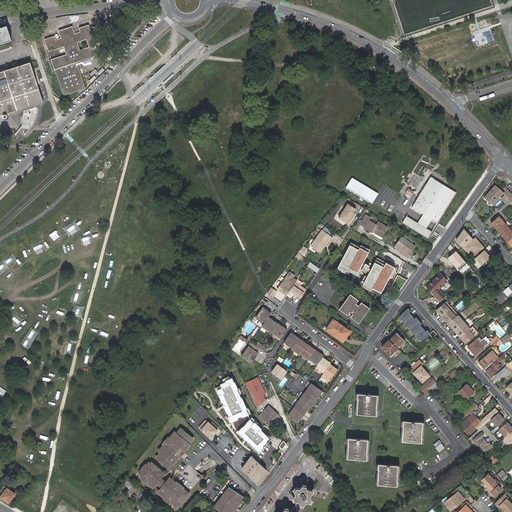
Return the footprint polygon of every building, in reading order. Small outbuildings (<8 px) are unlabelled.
[(45,38),(61,95),(84,89),(76,61),(98,56),(89,25),(73,29),(72,26),(57,30),(58,35),(45,38)] [(0,44),(12,40),(7,26),(0,27),(0,44)] [(37,105),(42,103),(44,103),(43,100),(40,92),(39,90),(38,87),(31,63),(33,62),(31,55),(26,56),(28,63),(40,98),(41,101),(36,102),(37,104),(37,105)] [(0,108),(9,106),(14,104),(16,110),(19,109),(18,111),(19,111),(20,109),(22,107),(26,106),(26,107),(25,108),(25,111),(24,113),(23,117),(23,122),(23,125),(23,129),(25,134),(26,133),(28,131),(31,127),(31,125),(34,121),(35,118),(36,112),(37,109),(37,105),(37,104),(36,102),(41,101),(40,98),(28,63),(0,72),(0,108)] [(0,116),(8,114),(11,113),(18,111),(19,109),(16,110),(14,104),(9,106),(0,108),(0,116)] [(422,176),(427,168),(418,163),(414,172),(422,176)] [(456,191),(428,176),(409,207),(420,214),(416,221),(405,214),(401,223),(429,239),(432,236),(436,238),(445,227),(437,222),(456,191)] [(372,203),(378,193),(351,177),(345,187),(372,203)] [(492,204),(501,192),(494,186),(485,198),(492,204)] [(501,200),(504,203),(508,199),(511,195),(511,194),(505,187),(504,189),(506,192),(504,194),(506,196),(501,200)] [(405,193),(411,196),(414,191),(408,188),(405,193)] [(352,217),(353,217),(356,213),(354,212),(356,209),(348,203),(339,217),(349,224),(352,220),(351,219),(352,217)] [(375,230),(374,232),(382,236),(387,227),(378,221),(376,224),(370,219),(371,217),(367,214),(360,224),(365,227),(364,228),(372,232),(372,231),(373,230),(375,230)] [(497,229),(504,223),(498,217),(491,223),(497,229)] [(502,236),(509,229),(504,223),(497,229),(502,236)] [(473,239),(463,228),(455,240),(472,258),(474,257),(484,247),(475,237),(473,239)] [(511,237),(511,231),(509,229),(502,236),(503,238),(504,237),(507,242),(511,237)] [(312,245),(321,252),(325,246),(325,245),(326,243),(328,244),(328,245),(331,241),(332,242),(334,238),(323,230),(312,245)] [(403,251),(409,254),(415,246),(412,244),(414,240),(404,233),(394,247),(402,252),(403,251)] [(359,249),(350,244),(337,268),(346,273),(348,270),(357,275),(371,250),(362,245),(359,249)] [(302,246),(297,252),(301,255),(306,249),(302,246)] [(490,257),(484,249),(474,257),(480,265),(490,257)] [(455,250),(446,257),(456,268),(465,261),(455,250)] [(383,267),(374,262),(361,286),(371,291),(372,288),(381,292),(395,267),(386,262),(383,267)] [(287,273),(276,288),(286,295),(290,290),(296,282),(297,280),(292,277),(287,274),(287,273)] [(442,302),(447,296),(440,289),(449,281),(442,275),(429,288),(442,302)] [(296,282),(290,290),(300,298),(306,289),(296,282)] [(463,294),(467,290),(460,282),(456,286),(463,294)] [(500,304),(511,293),(511,285),(496,300),(500,304)] [(480,286),(472,292),(476,297),(483,290),(480,286)] [(271,287),(266,292),(272,296),(276,291),(271,287)] [(351,295),(350,294),(339,309),(340,310),(351,295)] [(351,295),(340,310),(347,315),(349,313),(350,311),(353,313),(351,315),(350,317),(357,322),(368,307),(361,302),(359,306),(356,303),(358,300),(351,295)] [(446,301),(435,310),(465,344),(474,336),(468,330),(470,328),(446,301)] [(263,306),(255,317),(263,323),(263,322),(268,316),(271,312),(263,306)] [(369,308),(368,307),(357,322),(358,323),(369,308)] [(505,307),(498,313),(501,316),(501,317),(509,310),(505,307)] [(411,311),(408,308),(402,313),(399,317),(420,341),(430,333),(427,329),(426,330),(421,325),(422,324),(417,317),(415,318),(410,312),(411,311)] [(277,322),(268,316),(263,322),(263,323),(261,325),(270,332),(271,331),(277,322)] [(468,318),(464,321),(470,328),(474,325),(468,318)] [(333,319),(329,325),(331,326),(328,331),(342,342),(347,336),(344,334),(348,330),(333,319)] [(287,329),(277,322),(271,331),(275,334),(275,336),(279,338),(287,329)] [(291,331),(284,342),(293,347),(299,337),(291,331)] [(399,349),(399,350),(407,342),(398,334),(391,341),(399,349)] [(508,334),(501,340),(504,343),(511,337),(509,336),(508,334)] [(293,347),(292,348),(300,354),(301,353),(307,343),(299,337),(293,347)] [(475,356),(488,344),(483,338),(481,340),(479,337),(468,347),(475,356)] [(496,337),(490,343),(493,345),(499,340),(496,337)] [(258,347),(250,341),(247,344),(248,345),(240,355),(250,362),(258,352),(256,350),(258,347)] [(399,349),(391,341),(384,348),(387,351),(392,356),(399,349)] [(307,343),(301,353),(309,359),(309,358),(316,349),(307,343)] [(324,354),(316,349),(309,358),(317,364),(323,356),(324,354)] [(393,358),(400,351),(399,350),(399,349),(392,356),(387,351),(386,352),(393,358)] [(493,364),(501,357),(495,349),(479,363),(486,370),(493,364)] [(505,358),(503,355),(501,357),(493,364),(494,365),(487,371),(491,377),(502,368),(498,363),(499,362),(500,363),(505,358)] [(331,362),(323,356),(317,364),(316,366),(324,372),(330,363),(331,362)] [(411,370),(415,375),(424,384),(431,377),(422,368),(425,365),(421,360),(411,370)] [(338,369),(330,363),(324,372),(321,376),(329,381),(338,369)] [(277,364),(271,372),(281,379),(287,371),(277,364)] [(508,371),(505,368),(496,376),(499,379),(508,371)] [(457,369),(451,374),(454,378),(460,373),(457,369)] [(244,383),(256,408),(265,399),(262,395),(265,393),(257,378),(257,376),(245,382),(244,383)] [(249,415),(233,378),(215,386),(232,423),(249,415)] [(434,378),(423,387),(428,393),(431,390),(433,393),(441,386),(434,378)] [(312,383),(300,399),(310,406),(311,407),(322,391),(312,383)] [(458,393),(465,401),(475,392),(468,384),(458,393)] [(367,394),(358,393),(358,398),(361,399),(360,404),(358,404),(357,413),(365,413),(365,414),(377,415),(377,410),(376,410),(377,395),(370,394),(370,393),(367,393),(367,394)] [(463,403),(465,401),(458,393),(456,395),(463,403)] [(300,399),(294,408),(304,415),(310,406),(300,399)] [(464,419),(478,407),(474,403),(467,410),(461,415),(464,419)] [(269,406),(259,416),(269,426),(279,415),(269,406)] [(478,407),(471,414),(472,415),(473,416),(474,415),(475,416),(481,410),(478,407)] [(304,415),(294,408),(288,415),(298,423),(301,419),(300,418),(301,417),(302,418),(304,415)] [(470,419),(462,426),(468,434),(476,427),(479,431),(480,430),(485,425),(491,420),(499,413),(496,409),(481,422),(480,423),(474,417),(471,420),(470,419)] [(497,427),(505,419),(499,413),(491,420),(497,427)] [(473,416),(472,415),(461,424),(462,426),(470,419),(471,420),(474,417),(480,423),(481,422),(475,416),(474,415),(473,416)] [(210,424),(206,419),(199,427),(211,438),(216,433),(215,432),(217,430),(216,429),(218,428),(212,422),(210,424)] [(271,440),(251,420),(238,433),(259,452),(271,440)] [(401,440),(402,441),(411,441),(411,436),(403,435),(403,431),(406,432),(406,425),(413,426),(413,421),(402,420),(401,425),(402,425),(401,440)] [(411,436),(411,441),(422,442),(422,436),(423,421),(415,421),(415,422),(413,421),(413,426),(406,425),(406,432),(403,431),(403,435),(411,436)] [(511,431),(511,426),(508,422),(499,430),(505,438),(511,431)] [(156,458),(167,466),(171,462),(172,463),(179,456),(177,454),(181,450),(183,451),(189,443),(187,442),(191,437),(181,428),(177,433),(176,432),(171,437),(169,436),(161,445),(163,447),(159,451),(160,453),(156,458)] [(511,431),(505,438),(504,439),(503,442),(505,445),(510,445),(511,442),(511,431)] [(476,443),(483,451),(485,449),(487,451),(493,446),(489,442),(488,443),(484,437),(485,436),(482,433),(476,438),(478,441),(476,443)] [(359,439),(353,438),(347,438),(347,443),(348,443),(347,459),(356,459),(356,454),(349,453),(349,449),(351,449),(352,443),(359,444),(359,439)] [(356,454),(356,459),(368,459),(368,455),(368,454),(369,439),(361,439),(359,439),(359,444),(352,443),(351,449),(349,449),(349,453),(356,454)] [(250,455),(241,467),(255,482),(265,468),(250,455)] [(495,455),(487,462),(491,467),(492,466),(494,465),(499,460),(495,455)] [(147,482),(153,486),(156,483),(160,477),(162,474),(157,470),(159,468),(154,464),(152,466),(147,462),(138,474),(143,478),(141,479),(146,483),(147,482)] [(390,464),(378,463),(378,468),(377,484),(387,484),(387,479),(379,478),(380,475),(382,475),(382,469),(389,469),(390,465),(390,464)] [(387,479),(387,484),(398,485),(398,480),(399,464),(391,464),(391,465),(390,465),(389,469),(382,469),(382,475),(380,475),(379,478),(387,479)] [(507,485),(509,487),(511,485),(511,482),(508,478),(510,475),(508,472),(501,478),(503,481),(502,482),(506,486),(507,485)] [(489,474),(483,480),(489,487),(487,489),(495,496),(502,489),(499,485),(495,482),(496,481),(494,478),(489,474)] [(160,477),(156,483),(161,487),(165,482),(160,477)] [(162,495),(162,497),(174,481),(173,482),(168,478),(165,482),(161,487),(158,491),(163,494),(162,495)] [(174,481),(162,497),(171,504),(172,503),(177,507),(188,494),(183,490),(184,489),(174,481)] [(3,486),(0,491),(0,496),(1,497),(0,497),(9,503),(14,495),(9,492),(10,491),(3,486)] [(228,486),(213,507),(215,508),(230,488),(228,486)] [(230,488),(215,508),(219,511),(231,511),(243,496),(230,488)] [(295,494),(294,495),(298,501),(305,502),(306,501),(310,496),(311,495),(308,489),(299,488),(295,494)] [(447,501),(453,509),(461,503),(460,502),(462,500),(463,501),(465,499),(459,492),(447,501)] [(508,498),(505,494),(496,503),(499,506),(500,505),(506,511),(511,511),(511,503),(507,499),(508,498)] [(243,496),(231,511),(234,511),(245,497),(243,496)] [(291,510),(289,511),(298,511),(305,502),(298,501),(296,504),(297,507),(295,510),(291,510)] [(451,510),(453,509),(447,501),(445,503),(451,510)]
